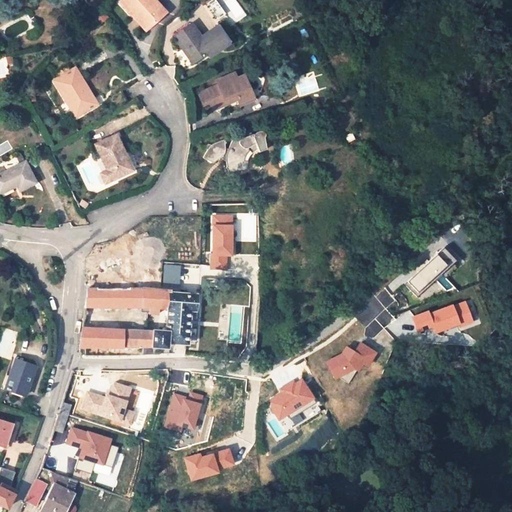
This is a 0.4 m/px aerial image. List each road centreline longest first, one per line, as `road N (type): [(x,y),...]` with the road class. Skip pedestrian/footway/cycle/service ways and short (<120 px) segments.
road 1 (unclassified): [(73,246),(169,188),(177,132),(154,83)]
road 2 (residential): [(72,319),(67,363),(8,511)]
